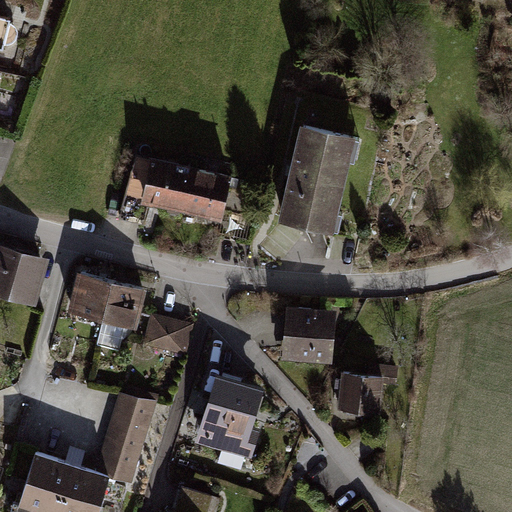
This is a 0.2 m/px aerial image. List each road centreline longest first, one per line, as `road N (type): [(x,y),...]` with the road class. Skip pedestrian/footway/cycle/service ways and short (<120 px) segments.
road 1 (unclassified): [(184,270),(289,283),(407,281),(511,258)]
road 2 (unclassified): [(184,270),(360,488),(394,511)]
road 3 (residential): [(0,226),(184,270)]
road 4 (unknown): [(63,242),(28,383),(0,402)]
